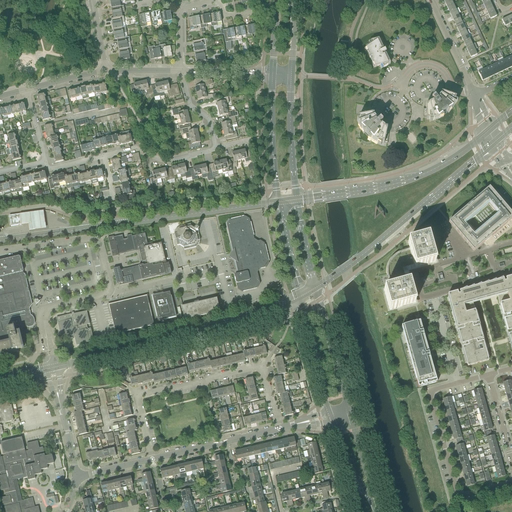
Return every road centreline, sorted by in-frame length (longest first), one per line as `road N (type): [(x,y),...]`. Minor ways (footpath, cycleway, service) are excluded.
road 1 (primary): [(278,202),(0,241)]
road 2 (residential): [(152,459),(137,401),(144,393),(262,369),(279,428)]
road 3 (primary): [(56,367),(243,320),(297,297)]
road 4 (primary): [(315,288),(490,146)]
road 5 (primary): [(484,133),(416,178),(296,200)]
road 6 (unclassified): [(106,291),(95,241),(0,251)]
road 7 (residential): [(467,495),(456,495),(431,395),(457,383)]
road 8 (tertiary): [(152,459),(279,428)]
road 9 (secondary): [(349,411),(315,288)]
road 10 (secondary): [(296,200),(291,75)]
road 11 (unclassified): [(106,291),(228,267)]
road 12 (secondary): [(271,78),(278,202)]
